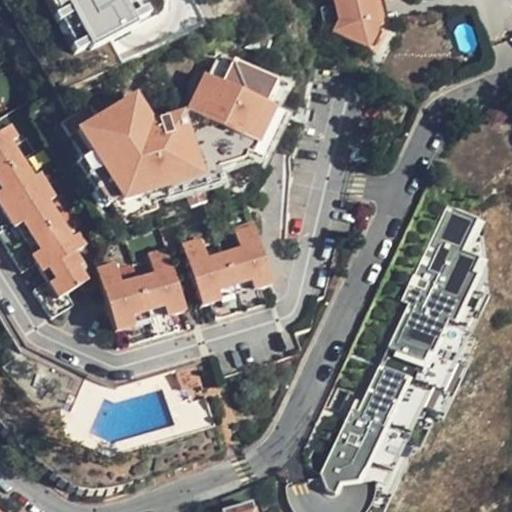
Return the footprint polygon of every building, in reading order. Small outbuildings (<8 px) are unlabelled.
[(46,0),(76,55),(160,11),(153,0),(46,0)] [(310,0),(311,4),(297,6),(299,17),(307,21),(304,28),(346,50),(358,25),(364,24),(362,9),(354,10),(352,0),(310,0)] [(352,0),(354,10),(362,9),(360,0),(352,0)] [(360,0),(362,9),(364,24),(373,23),(368,0),(360,0)] [(259,93),(249,77),(206,59),(195,83),(191,81),(175,120),(142,132),(124,109),(68,150),(84,172),(116,216),(184,187),(182,183),(199,176),(221,165),(225,156),(231,158),(252,108),(259,93)] [(263,83),(249,77),(259,93),(263,83)] [(275,119),(252,108),(231,158),(255,167),(275,119)] [(97,281),(95,274),(85,279),(77,265),(87,259),(80,247),(74,251),(61,230),(50,212),(57,208),(50,194),(45,185),(37,189),(26,170),(12,148),(20,143),(13,133),(0,140),(0,217),(2,221),(7,230),(0,233),(0,237),(11,258),(25,279),(34,274),(39,285),(44,293),(35,298),(52,326),(70,316),(66,308),(97,281)] [(116,216),(84,172),(72,181),(101,221),(107,217),(123,239),(131,233),(143,229),(138,218),(204,189),(199,176),(182,183),(184,187),(116,216)] [(441,205),(397,306),(404,309),(385,352),(422,368),(426,357),(430,359),(445,324),(451,328),(474,278),(468,276),(476,260),(457,252),(473,218),(441,205)] [(273,289),(238,215),(221,223),(227,237),(212,245),(194,254),(187,240),(169,249),(205,323),(216,318),(221,329),(248,316),(267,306),(261,296),(273,289)] [(397,306),(349,417),(356,420),(377,371),(407,384),(358,492),(373,489),(386,494),(430,394),(440,398),(465,340),(459,338),(476,298),(473,297),(483,277),(475,220),(473,218),(457,252),(476,260),(468,276),(474,278),(451,328),(445,324),(430,359),(426,357),(422,368),(385,352),(404,309),(397,306)] [(113,268),(95,274),(97,281),(120,353),(135,348),(139,360),(181,347),(177,336),(193,331),(167,252),(148,258),(153,273),(118,284),(113,268)] [(203,385),(198,365),(177,371),(182,391),(203,385)] [(407,384),(377,371),(356,420),(349,417),(320,484),(327,501),(335,506),(340,494),(358,492),(407,384)] [(140,482),(224,450),(218,435),(133,467),(140,482)]
